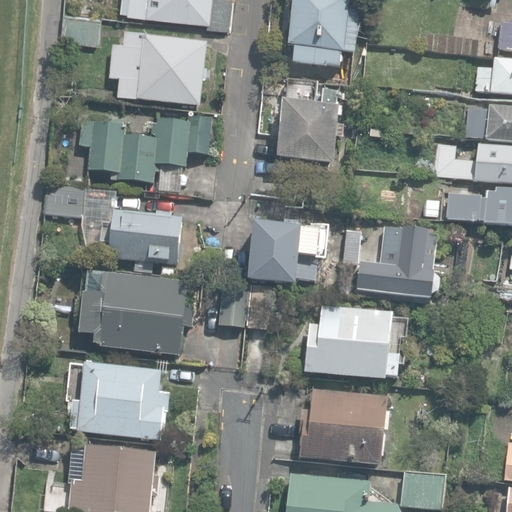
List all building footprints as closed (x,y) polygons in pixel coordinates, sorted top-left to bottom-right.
[(207,29),(229,32),(232,0),(130,0),(129,15),(207,24),(207,29)] [(294,65),(328,69),(328,67),(341,68),(343,52),(356,54),(361,13),(350,12),(351,0),(295,0),(292,24),(290,48),(296,48),(294,65)] [(63,42),(101,46),(103,19),(65,15),(63,42)] [(120,99),(201,108),(208,44),(126,35),(125,47),(114,46),(111,79),(122,80),(120,99)] [(499,69),(484,67),(480,92),(511,95),(511,59),(500,58),(499,69)] [(280,160),(334,165),(337,138),(344,139),(345,128),(344,128),(345,126),(339,125),(341,94),(324,93),(324,97),(317,96),(318,84),(290,81),(288,102),(285,101),(280,160)] [(511,108),(483,106),(479,140),(511,143),(511,108)] [(160,192),(181,194),(184,168),(188,169),(189,153),(210,155),(214,120),(190,118),(190,123),(160,120),(159,120),(159,125),(154,124),(153,135),(158,136),(158,140),(127,137),(128,126),(84,121),(81,147),(82,147),(92,148),(90,171),(112,173),(112,180),(155,185),(156,173),(162,174),(160,192)] [(511,147),(466,142),(460,179),(511,185),(511,147)] [(45,216),(86,220),(89,189),(48,184),(45,216)] [(511,192),(493,191),(488,227),(511,229),(511,192)] [(109,260),(175,267),(181,218),(171,217),(172,214),(157,212),(157,215),(115,210),(109,260)] [(249,282),(297,287),(297,286),(298,280),(316,282),(319,258),(318,258),(321,232),(302,230),(302,228),(255,223),(249,282)] [(355,291),(431,301),(433,296),(440,293),(442,281),(433,275),(439,235),(386,229),(380,263),(360,263),(355,291)] [(344,264),(358,266),(361,233),(347,232),(344,264)] [(185,306),(188,284),(104,275),(102,295),(84,293),(79,335),(93,336),(92,345),(98,345),(98,350),(180,360),(184,328),(193,329),(195,307),(185,306)] [(222,322),(246,324),(249,287),(225,285),(222,322)] [(248,329),(270,331),(273,289),(252,288),(248,329)] [(305,373),(386,382),(387,378),(398,379),(400,357),(389,356),(394,315),(322,308),(321,326),(311,325),(305,373)] [(79,433),(161,441),(164,413),(170,413),(172,395),(161,394),(163,373),(87,366),(83,404),(75,403),(72,430),(79,431),(79,433)] [(300,458),(381,467),(389,398),(314,390),(311,412),(303,411),(300,433),(303,434),(303,433),(300,458)] [(70,511),(150,511),(152,498),(152,497),(160,497),(162,478),(155,477),(157,454),(87,446),(87,449),(74,448),(71,484),(73,484),(70,511)] [(287,511),(400,511),(398,507),(370,504),(372,484),(291,475),(287,511)] [(443,511),(447,480),(406,476),(402,510),(416,511),(443,511)]
